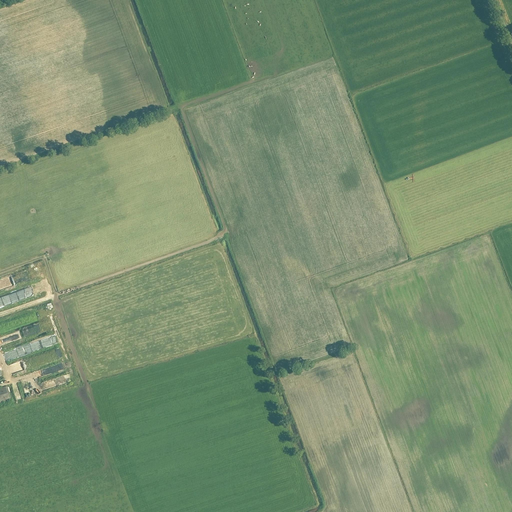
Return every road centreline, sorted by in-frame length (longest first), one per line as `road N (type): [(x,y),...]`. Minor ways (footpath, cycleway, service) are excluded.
road 1 (track): [(0,168),(255,81)]
road 2 (track): [(17,162),(88,389)]
